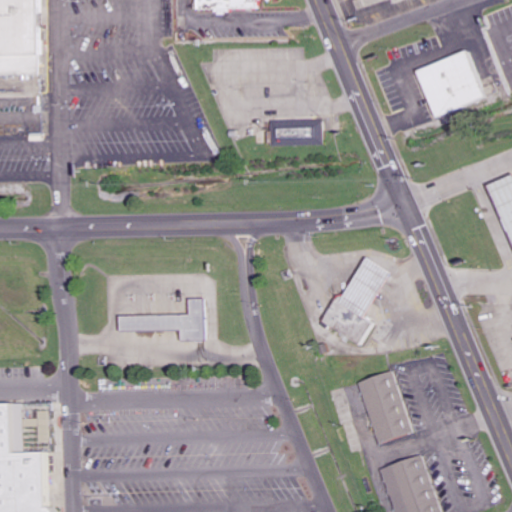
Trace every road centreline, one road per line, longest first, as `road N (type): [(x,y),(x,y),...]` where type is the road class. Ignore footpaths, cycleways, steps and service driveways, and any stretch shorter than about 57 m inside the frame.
road 1 (secondary): [(511,452),(320,0)]
road 2 (residential): [(0,228),(266,222),(370,214),(406,202)]
road 3 (residential): [(342,51),(477,0)]
